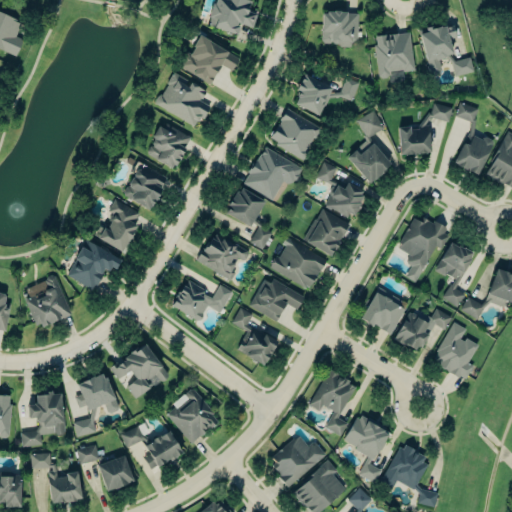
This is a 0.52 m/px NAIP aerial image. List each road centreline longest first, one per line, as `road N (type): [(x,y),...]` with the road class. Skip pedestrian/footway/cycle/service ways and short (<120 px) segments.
road 1 (residential): [(486,220),(434,187),(407,188),(271,413),(196,486),(145,511)]
road 2 (residential): [(0,362),(75,349),(131,306),(277,57),(295,0)]
road 3 (residential): [(131,306),(271,413)]
road 4 (residential): [(322,330),(398,377),(417,405)]
